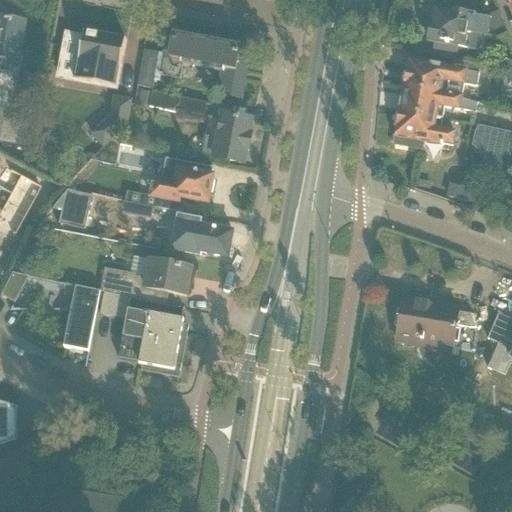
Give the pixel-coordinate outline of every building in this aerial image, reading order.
[(426,33),(426,34),(426,35),(426,36),(426,37),(426,38),(427,39),(429,39),(428,42),(448,46),(476,51),(477,52),(483,46),(485,38),(488,38),(495,40),(507,35),(506,31),(499,12),(487,16),(486,21),(435,10),(432,27),(429,27),(429,28),(428,28),(427,29),(427,30),(427,31),(426,32),(426,33)] [(0,76),(9,78),(11,65),(15,66),(15,65),(18,45),(15,45),(19,23),(0,19),(0,76)] [(66,35),(61,62),(78,65),(75,82),(96,86),(116,90),(120,70),(120,69),(120,68),(121,68),(126,40),(124,40),(124,41),(85,33),(84,32),(83,38),(66,35)] [(219,94),(242,98),(249,57),(239,55),(240,49),(174,37),(170,56),(165,55),(161,75),(179,79),(182,61),(224,69),(219,94)] [(138,86),(153,89),(159,54),(144,51),(138,86)] [(403,75),(403,81),(405,84),(404,90),(459,99),(461,100),(464,86),(476,88),(479,74),(467,72),(409,62),(407,73),(403,75)] [(404,90),(400,113),(442,120),(444,110),(459,113),(459,112),(459,110),(475,113),(477,104),(461,100),(459,99),(404,90)] [(139,91),(136,104),(149,107),(152,94),(139,91)] [(152,94),(149,107),(177,113),(180,98),(153,92),(152,94)] [(111,119),(92,135),(103,147),(127,127),(131,101),(114,98),(111,119)] [(442,120),(400,113),(400,114),(396,117),(395,122),(397,125),(394,146),(422,151),(424,142),(453,147),(455,134),(440,132),(442,120)] [(216,148),(214,159),(224,160),(244,164),(246,150),(248,151),(251,135),(249,134),(252,121),(232,117),(222,115),(221,123),(220,126),(216,148)] [(484,170),(506,174),(511,143),(511,135),(477,129),(474,146),(487,156),(484,170)] [(160,200),(180,203),(180,198),(208,203),(210,193),(212,193),(214,181),(212,181),(214,169),(167,160),(163,182),(154,180),(151,198),(160,200)] [(3,169),(0,173),(0,235),(14,243),(43,190),(3,169)] [(451,186),(448,197),(478,204),(481,193),(451,186)] [(66,191),(52,209),(60,211),(57,225),(85,231),(92,197),(66,191)] [(128,194),(126,203),(140,206),(156,209),(159,210),(162,210),(178,213),(180,203),(160,200),(151,198),(149,198),(128,194)] [(123,219),(153,225),(156,209),(140,206),(126,203),(123,219)] [(178,217),(172,250),(199,255),(200,253),(228,258),(233,233),(200,227),(201,222),(178,217)] [(146,277),(149,261),(135,258),(132,274),(146,277)] [(130,299),(166,305),(168,293),(186,296),(190,268),(149,261),(146,277),(132,274),(105,270),(101,292),(101,293),(103,293),(131,298),(130,299)] [(0,296),(14,304),(27,278),(11,274),(0,295),(0,296)] [(381,297),(372,355),(399,360),(405,323),(437,329),(430,366),(458,371),(465,332),(461,331),(467,297),(448,294),(450,284),(422,279),(420,290),(402,287),(400,300),(381,297)] [(89,354),(101,293),(101,292),(65,285),(64,311),(71,312),(64,349),(89,354)] [(103,293),(100,315),(126,320),(119,360),(143,364),(172,369),(183,308),(166,305),(130,299),(131,298),(103,293)] [(511,350),(499,344),(488,370),(505,377),(511,361),(511,350)] [(0,445),(15,441),(15,431),(9,431),(9,418),(15,418),(15,410),(16,410),(16,408),(0,403),(0,445)] [(37,511),(131,511),(133,501),(72,491),(37,511)]
